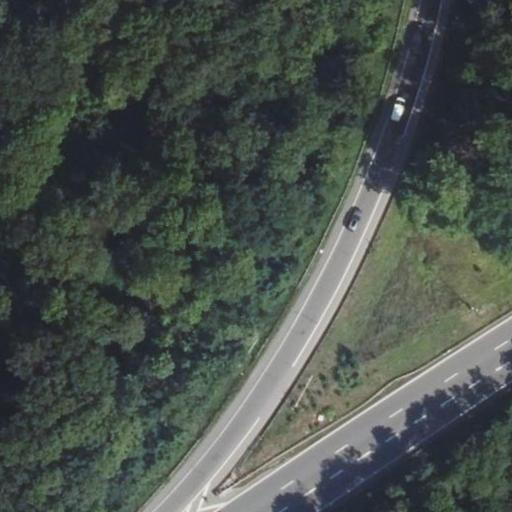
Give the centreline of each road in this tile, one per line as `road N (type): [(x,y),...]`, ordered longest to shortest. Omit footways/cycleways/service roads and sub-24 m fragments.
road 1 (motorway): [(169,511),(233,436),(328,284),(380,170),(431,0)]
road 2 (motorway): [(263,511),(511,349)]
